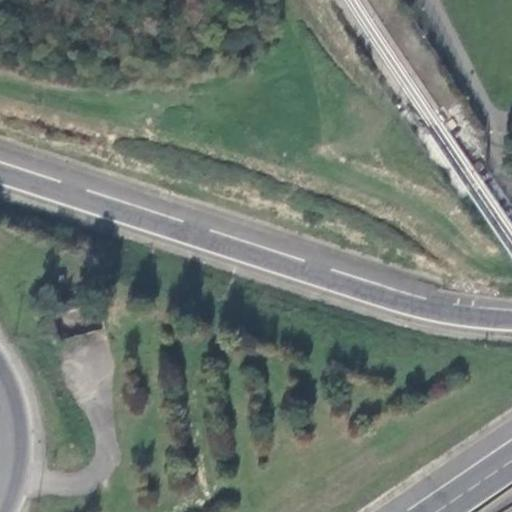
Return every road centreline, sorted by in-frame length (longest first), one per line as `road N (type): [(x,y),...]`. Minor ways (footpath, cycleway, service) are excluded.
road 1 (trunk): [(511,317),(413,304),(0,170)]
road 2 (track): [(288,0),(325,158),(423,213),(480,261),(511,270)]
road 3 (primary): [(5,511),(19,436),(0,369)]
